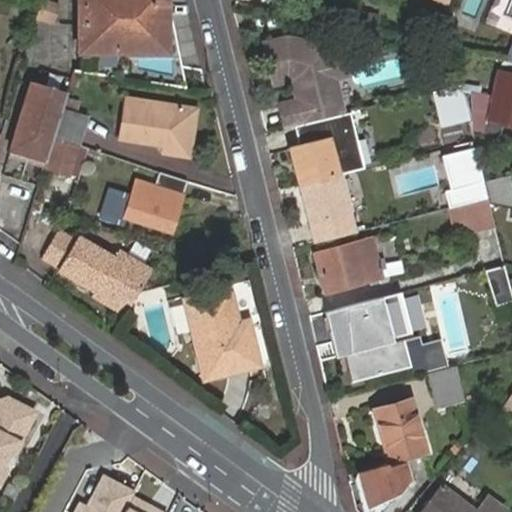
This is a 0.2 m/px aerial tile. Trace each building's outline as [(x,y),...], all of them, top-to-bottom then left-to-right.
[(82,0),(82,49),(166,50),(165,0),(82,0)] [(39,21),(55,23),(57,2),(42,1),(39,21)] [(358,28),(380,26),(378,10),(356,13),(358,28)] [(266,43),(276,86),(289,83),(294,84),(298,101),(289,103),(294,125),(345,113),(332,54),(329,46),(288,38),(266,43)] [(511,124),(511,72),(498,70),(493,93),(488,119),(511,124)] [(10,148),(46,159),(53,134),(61,109),(66,94),(28,83),(10,148)] [(431,91),(439,127),(468,121),(460,85),(431,91)] [(493,93),(464,87),(474,131),(485,132),(488,119),(493,93)] [(125,99),(119,138),(160,147),(160,152),(186,158),(193,111),(125,99)] [(289,103),(281,105),(286,127),(294,125),(289,103)] [(88,117),(61,109),(53,134),(80,143),(88,117)] [(344,132),(331,136),(340,172),(354,169),(344,132)] [(302,182),(340,172),(331,136),(292,145),(302,182)] [(55,139),(43,182),(49,183),(53,170),(71,175),(79,146),(55,139)] [(127,217),(172,231),(189,179),(160,170),(156,185),(138,179),(133,194),(111,187),(105,209),(127,216),(127,217)] [(355,230),(340,172),(302,182),(317,240),(355,230)] [(472,184),(469,175),(453,178),(456,188),(472,184)] [(511,179),(511,175),(486,180),(490,195),(491,201),(511,205),(511,179)] [(487,196),(490,195),(486,180),(472,184),(456,188),(459,204),(487,196)] [(493,220),(487,196),(459,204),(458,203),(464,227),(493,220)] [(129,314),(144,288),(154,270),(121,251),(117,258),(81,238),(79,241),(62,231),(45,257),(64,267),(61,271),(79,281),(83,276),(100,286),(98,292),(96,295),(129,314)] [(318,251),(327,290),(382,276),(373,243),(378,241),(377,235),(318,251)] [(505,263),(486,268),(492,289),(510,284),(505,263)] [(83,276),(79,281),(98,292),(100,286),(83,276)] [(256,310),(250,280),(232,283),(238,314),(256,310)] [(511,290),(510,284),(492,289),(496,305),(511,300),(511,290)] [(193,316),(235,306),(230,290),(188,300),(193,316)] [(402,291),(336,308),(353,381),(413,365),(406,338),(415,336),(402,291)] [(241,328),(235,306),(193,316),(207,378),(260,365),(250,326),(241,328)] [(457,364),(427,371),(436,406),(466,400),(457,364)] [(389,461),(406,457),(427,452),(413,399),(375,409),(389,461)] [(0,462),(2,460),(8,457),(28,417),(1,402),(0,402),(0,462)] [(399,486),(413,482),(406,457),(389,461),(358,470),(368,511),(382,511),(400,491),(399,486)] [(155,511),(98,481),(85,506),(78,502),(72,511),(155,511)] [(443,484),(420,511),(503,511),(507,508),(489,495),(478,509),(443,484)]
